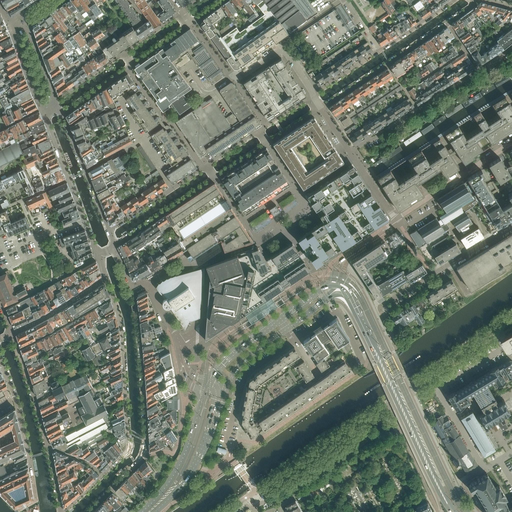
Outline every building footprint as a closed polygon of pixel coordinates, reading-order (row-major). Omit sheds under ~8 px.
[(18,0),(6,7),(8,11),(24,2),(22,0),(18,0)] [(11,16),(34,0),(33,0),(22,0),(24,2),(8,11),(11,16)] [(66,2),(78,19),(75,21),(79,27),(79,28),(83,25),(82,23),(80,21),(84,18),(71,0),(69,0),(67,2),(66,2)] [(71,0),(84,18),(88,15),(90,17),(94,14),(91,10),(88,12),(79,1),(77,0),(71,0)] [(77,0),(79,1),(88,12),(91,10),(90,9),(88,7),(83,0),(77,0)] [(103,14),(105,13),(102,7),(100,9),(97,6),(93,0),(88,0),(91,4),(88,7),(90,9),(91,10),(94,14),(90,17),(93,21),(96,18),(95,17),(97,15),(99,18),(104,15),(103,14)] [(126,0),(115,0),(123,12),(131,6),(126,0)] [(133,0),(134,0),(147,18),(154,13),(149,5),(146,2),(144,0),(133,0)] [(175,13),(175,11),(176,11),(168,0),(158,0),(166,11),(164,12),(163,11),(158,15),(163,22),(168,18),(167,17),(170,16),(175,13)] [(236,27),(222,37),(232,51),(241,64),(241,65),(242,66),(243,65),(244,64),(252,58),(274,43),(275,44),(283,38),(288,34),(288,33),(282,24),(282,25),(281,24),(278,19),(277,19),(278,19),(274,14),(274,15),(273,14),(274,14),(270,9),(263,0),(262,0),(256,4),(257,5),(264,14),(260,17),(251,24),(242,30),(240,32),(239,31),(236,27)] [(229,0),(235,7),(237,6),(240,10),(242,8),(240,6),(235,0),(229,0)] [(240,0),(243,4),(245,6),(244,7),(250,15),(254,12),(249,5),(247,3),(245,0),(240,0)] [(245,0),(247,3),(249,5),(254,12),(250,15),(246,18),(251,24),(260,17),(251,4),(254,2),(253,1),(252,0),(245,0)] [(263,0),(270,9),(274,14),(273,14),(274,15),(274,14),(278,19),(277,19),(278,19),(281,24),(282,25),(282,24),(288,33),(288,34),(289,33),(294,29),(295,28),(299,25),(299,26),(301,24),(306,21),(307,20),(299,10),(292,1),(290,0),(263,0)] [(290,0),(292,1),(299,10),(307,20),(317,13),(318,13),(307,0),(290,0)] [(383,0),(384,0),(381,3),(387,12),(388,13),(389,15),(391,14),(393,12),(398,9),(399,8),(393,0),(383,0)] [(423,5),(420,0),(413,5),(416,10),(421,6),(423,5)] [(227,2),(226,3),(225,3),(233,13),(236,11),(229,1),(228,1),(227,2)] [(64,4),(63,5),(75,21),(78,19),(66,2),(66,3),(65,3),(65,4),(64,4)] [(221,6),(224,11),(229,16),(234,24),(236,22),(231,15),(234,14),(233,13),(225,3),(221,6)] [(485,4),(481,3),(477,6),(484,16),(486,14),(486,13),(485,13),(483,11),(485,4)] [(60,6),(60,7),(59,7),(70,22),(71,24),(75,21),(63,5),(62,5),(62,6),(62,5),(61,6),(60,6)] [(131,6),(123,12),(133,25),(141,20),(131,6)] [(421,6),(416,10),(417,11),(419,9),(420,11),(418,12),(419,14),(423,19),(425,17),(426,16),(427,16),(426,16),(427,15),(428,15),(431,13),(428,8),(424,10),(421,6)] [(474,8),(479,15),(478,16),(484,24),(488,21),(485,18),(484,16),(477,6),(476,7),(474,8)] [(59,7),(56,10),(58,14),(63,21),(67,18),(59,7)] [(203,19),(204,20),(202,22),(201,23),(201,24),(201,25),(207,34),(208,34),(211,38),(210,38),(211,39),(212,38),(213,40),(215,42),(214,42),(215,43),(232,67),(239,68),(240,67),(239,65),(241,64),(232,51),(222,37),(221,36),(220,35),(215,39),(210,32),(216,28),(215,27),(213,24),(225,16),(225,17),(226,16),(225,15),(225,14),(220,7),(203,19)] [(494,10),(491,13),(494,17),(491,19),(490,20),(493,24),(499,19),(500,19),(503,16),(506,9),(495,7),(494,10)] [(336,9),(299,33),(301,35),(304,40),(309,46),(317,59),(353,34),(348,27),(348,26),(336,9)] [(398,9),(393,12),(397,17),(398,20),(400,22),(405,30),(410,27),(401,13),(398,9)] [(507,15),(511,11),(506,9),(503,16),(500,19),(499,19),(493,24),(497,29),(499,28),(501,26),(503,25),(506,22),(508,19),(509,17),(507,15)] [(58,14),(55,10),(55,11),(54,11),(55,12),(54,13),(53,12),(51,13),(51,14),(64,31),(68,28),(58,14)] [(405,15),(407,14),(405,10),(401,13),(410,27),(411,27),(416,23),(413,18),(412,19),(410,16),(409,17),(409,16),(407,17),(405,15)] [(474,22),(476,24),(476,25),(478,28),(482,25),(477,18),(476,17),(471,10),(467,13),(472,20),(473,19),(475,22),(474,22)] [(154,28),(161,23),(154,13),(147,18),(149,21),(148,21),(153,29),(154,28)] [(472,20),(467,13),(464,16),(472,27),(473,26),(470,22),(472,21),(472,20)] [(53,33),(55,36),(54,36),(60,45),(69,38),(64,31),(51,14),(50,14),(48,15),(48,16),(46,17),(44,19),(44,18),(43,19),(42,20),(42,19),(42,20),(41,20),(41,21),(43,25),(44,24),(47,29),(48,28),(51,31),(53,33)] [(460,18),(459,19),(464,25),(464,26),(467,24),(468,27),(469,29),(472,27),(464,16),(460,18)] [(396,19),(396,20),(393,21),(394,23),(396,24),(401,33),(405,30),(400,22),(398,20),(397,17),(396,18),(396,19)] [(454,29),(455,31),(464,25),(459,19),(458,20),(457,21),(459,25),(454,29)] [(132,26),(135,30),(144,24),(141,20),(133,25),(131,26),(132,27),(132,26)] [(43,25),(41,21),(40,21),(38,22),(36,24),(32,27),(34,32),(43,25)] [(144,24),(135,30),(140,38),(149,31),(150,30),(153,29),(148,21),(145,23),(144,24)] [(456,21),(455,22),(451,25),(454,29),(459,25),(457,21),(456,21)] [(232,22),(219,31),(221,34),(234,25),(232,22)] [(391,25),(390,26),(391,27),(397,36),(401,33),(396,24),(394,23),(393,23),(391,24),(391,25)] [(43,25),(34,32),(36,37),(47,29),(44,24),(43,25)] [(116,24),(103,33),(104,35),(100,38),(102,41),(119,28),(116,24)] [(104,35),(103,33),(99,28),(93,32),(92,29),(90,31),(83,36),(80,31),(85,27),(83,25),(79,28),(79,27),(75,29),(78,32),(73,35),(77,42),(76,42),(79,45),(81,47),(85,44),(90,51),(101,65),(109,59),(104,52),(100,47),(101,47),(97,40),(100,38),(104,35)] [(464,26),(464,25),(455,31),(458,34),(464,30),(462,27),(464,26)] [(475,25),(477,28),(475,30),(474,28),(471,30),(472,32),(469,33),(469,32),(460,38),(463,42),(480,31),(478,28),(476,25),(475,25)] [(507,28),(506,27),(503,25),(501,26),(507,32),(505,34),(511,40),(511,32),(510,30),(507,28)] [(132,27),(123,33),(124,35),(131,44),(134,42),(134,41),(135,40),(136,40),(140,38),(135,30),(132,26),(132,27)] [(0,36),(9,32),(7,28),(7,27),(0,31),(0,36)] [(70,29),(69,30),(73,35),(78,32),(75,29),(74,27),(73,27),(70,29)] [(387,30),(393,38),(397,36),(391,27),(387,30)] [(447,27),(442,31),(438,34),(445,44),(448,41),(449,42),(451,41),(450,40),(454,37),(450,31),(447,27)] [(37,41),(38,43),(49,35),(52,38),(54,36),(55,36),(53,33),(51,31),(48,28),(47,29),(36,37),(36,38),(37,39),(37,41)] [(216,28),(210,32),(215,39),(220,35),(220,34),(216,28)] [(382,28),(380,29),(383,34),(389,41),(393,38),(387,30),(386,31),(386,30),(385,31),(382,28)] [(182,59),(175,65),(178,69),(179,69),(180,69),(180,68),(191,60),(186,54),(188,52),(212,85),(224,76),(224,75),(224,76),(219,68),(218,68),(216,64),(215,64),(213,60),(210,56),(207,53),(208,52),(207,52),(205,49),(204,48),(190,29),(186,31),(186,32),(182,35),(182,34),(182,35),(179,38),(178,37),(170,43),(179,55),(180,55),(181,57),(182,59)] [(389,41),(383,34),(380,29),(377,31),(378,33),(385,43),(386,43),(389,41)] [(500,33),(499,32),(497,29),(495,30),(508,45),(511,42),(511,40),(505,34),(502,31),(500,33)] [(379,38),(377,39),(381,46),(382,45),(384,44),(385,43),(378,33),(377,31),(376,30),(373,33),(374,35),(376,34),(376,35),(377,35),(379,38)] [(498,38),(496,39),(504,49),(508,45),(495,30),(493,32),(498,38)] [(482,35),(482,34),(480,31),(463,42),(466,46),(482,35)] [(9,32),(0,36),(0,41),(5,39),(5,40),(11,37),(9,32)] [(441,48),(446,44),(445,44),(438,34),(433,37),(441,48)] [(38,43),(39,47),(52,38),(49,35),(38,43)] [(43,57),(46,63),(58,55),(60,57),(67,51),(68,53),(75,49),(76,51),(81,47),(79,45),(76,42),(77,42),(73,35),(69,38),(60,45),(43,57)] [(114,41),(103,49),(110,59),(131,44),(124,35),(116,40),(115,38),(114,37),(113,37),(112,38),(112,39),(114,41)] [(482,35),(466,46),(468,49),(474,45),(485,38),(484,38),(482,35)] [(52,38),(39,47),(41,51),(43,56),(43,57),(60,45),(54,36),(52,38)] [(0,41),(0,50),(7,46),(10,46),(14,45),(11,37),(5,40),(5,39),(0,41)] [(437,50),(441,48),(433,37),(430,39),(437,50)] [(430,39),(427,41),(435,52),(437,50),(430,39)] [(496,39),(488,44),(490,47),(489,48),(489,47),(485,50),(487,51),(486,52),(486,53),(490,58),(504,49),(496,39)] [(431,55),(432,54),(435,52),(427,41),(424,43),(431,55)] [(367,42),(363,45),(368,53),(373,50),(367,42)] [(141,77),(143,80),(143,81),(146,84),(146,85),(144,86),(147,90),(149,88),(149,89),(149,88),(152,92),(155,96),(154,96),(155,96),(157,100),(158,100),(158,101),(159,103),(160,104),(163,108),(164,108),(167,105),(168,105),(169,105),(169,104),(171,103),(171,102),(184,93),(184,94),(192,88),(190,86),(178,69),(175,65),(182,59),(181,57),(180,55),(179,55),(170,43),(166,46),(162,48),(162,49),(159,51),(158,51),(158,52),(157,52),(156,52),(155,53),(156,53),(155,54),(154,54),(153,55),(151,57),(150,57),(151,57),(150,58),(149,58),(148,58),(148,59),(147,60),(143,63),(143,62),(143,63),(138,66),(135,69),(138,73),(136,74),(138,78),(140,77),(141,77)] [(428,57),(429,58),(431,57),(432,59),(434,58),(432,54),(431,55),(424,43),(421,45),(426,54),(428,57)] [(85,44),(81,47),(85,53),(85,54),(86,54),(90,51),(85,44)] [(7,46),(0,50),(0,54),(15,47),(14,45),(10,46),(7,46)] [(363,45),(355,50),(361,58),(368,53),(363,45)] [(421,45),(417,48),(425,58),(425,59),(428,57),(426,54),(421,45)] [(452,45),(448,48),(454,56),(458,53),(456,51),(453,47),(452,45)] [(468,49),(472,55),(475,52),(475,51),(477,50),(474,45),(468,49)] [(414,50),(420,59),(421,61),(425,58),(417,48),(414,50)] [(454,56),(448,48),(443,52),(446,55),(449,60),(454,56)] [(490,58),(486,53),(486,52),(487,51),(485,50),(484,48),(478,51),(478,52),(481,56),(485,62),(490,58)] [(15,49),(0,57),(0,68),(19,59),(15,49)] [(355,50),(348,54),(354,63),(361,58),(355,50)] [(407,55),(411,60),(410,60),(412,64),(414,63),(416,65),(420,62),(418,60),(420,59),(414,50),(411,52),(407,54),(407,55)] [(475,51),(475,52),(472,55),(479,66),(485,62),(481,56),(478,52),(478,51),(477,50),(475,51)] [(67,57),(65,55),(68,53),(67,51),(60,57),(58,55),(46,63),(49,72),(49,73),(59,66),(59,67),(61,70),(62,71),(64,69),(74,62),(74,61),(70,57),(69,58),(68,56),(67,57)] [(90,60),(96,69),(101,65),(90,51),(86,54),(90,60)] [(84,55),(85,54),(85,53),(81,56),(92,72),(96,69),(90,60),(88,61),(84,55)] [(348,54),(340,60),(345,69),(354,63),(348,54)] [(411,60),(407,55),(406,55),(403,57),(403,58),(401,59),(401,58),(394,62),(395,64),(390,67),(397,77),(400,75),(402,74),(409,70),(408,69),(413,65),(412,64),(410,60),(411,60)] [(81,56),(77,59),(87,75),(92,72),(81,56)] [(268,121),(306,96),(281,58),(243,83),(268,121)] [(19,59),(0,68),(0,75),(20,64),(19,60),(19,59)] [(77,59),(74,61),(74,62),(77,67),(78,66),(81,71),(78,72),(83,78),(87,75),(77,59)] [(340,60),(332,65),(338,73),(345,69),(340,60)] [(468,63),(467,60),(465,61),(471,70),(475,68),(470,61),(468,63)] [(462,63),(468,72),(471,70),(465,61),(462,63)] [(462,63),(459,65),(465,74),(468,72),(462,63)] [(0,82),(22,69),(20,64),(0,75),(0,82)] [(332,65),(325,70),(326,72),(330,78),(338,73),(332,65)] [(457,70),(462,77),(465,74),(459,65),(456,67),(457,70)] [(59,66),(49,73),(51,78),(52,78),(62,71),(61,70),(59,67),(59,66)] [(56,89),(56,90),(66,83),(71,80),(75,76),(75,75),(78,72),(81,71),(78,66),(77,67),(70,72),(67,75),(54,84),(54,85),(56,88),(56,89)] [(314,66),(307,71),(315,83),(316,82),(319,86),(326,81),(322,75),(321,73),(315,76),(312,71),(316,68),(314,66)] [(387,68),(379,74),(384,82),(393,77),(387,68)] [(454,68),(452,69),(454,71),(454,72),(458,79),(462,77),(457,70),(456,70),(454,68)] [(52,78),(54,84),(67,75),(66,73),(66,72),(64,69),(62,71),(52,78)] [(0,89),(24,75),(23,71),(10,78),(0,83),(0,89)] [(454,72),(454,71),(450,74),(455,81),(458,79),(454,72)] [(326,72),(322,75),(326,81),(330,78),(326,72)] [(446,72),(444,74),(445,75),(451,84),(455,81),(450,74),(448,75),(446,72)] [(136,86),(137,86),(136,85),(127,74),(125,75),(130,86),(126,88),(127,89),(130,95),(126,99),(134,110),(131,113),(145,133),(159,123),(161,121),(162,121),(162,120),(161,121),(159,117),(159,116),(159,117),(156,113),(153,109),(150,105),(151,105),(150,105),(148,101),(147,101),(145,98),(145,97),(142,94),(142,93),(139,90),(139,89),(136,86)] [(379,74),(371,79),(377,87),(384,82),(379,74)] [(0,99),(6,110),(12,106),(10,103),(10,102),(9,103),(2,92),(5,91),(4,90),(5,89),(6,91),(13,87),(13,88),(26,80),(26,79),(25,77),(24,76),(24,75),(0,89),(0,99)] [(125,75),(107,87),(113,100),(117,98),(117,97),(119,96),(119,97),(124,94),(123,92),(124,91),(127,89),(126,88),(130,86),(125,75)] [(445,79),(442,80),(447,86),(451,84),(445,75),(443,77),(445,79)] [(508,75),(494,83),(497,87),(510,79),(508,75)] [(428,87),(429,86),(431,84),(427,78),(424,81),(423,82),(426,87),(427,87),(428,88),(428,87)] [(438,80),(437,81),(442,89),(447,86),(442,80),(441,78),(438,80)] [(371,79),(364,84),(369,92),(377,87),(371,79)] [(26,80),(13,88),(13,87),(6,91),(8,94),(7,95),(7,96),(27,84),(28,84),(27,84),(27,82),(26,81),(26,80)] [(71,80),(66,83),(69,88),(74,84),(71,80)] [(437,84),(434,85),(438,92),(442,89),(437,81),(435,82),(437,84)] [(234,84),(233,84),(232,83),(230,82),(220,89),(220,91),(239,121),(248,115),(252,112),(234,84)] [(423,82),(419,84),(419,85),(420,88),(423,91),(425,90),(428,88),(427,87),(426,87),(423,82)] [(57,93),(58,94),(58,95),(59,96),(69,88),(66,83),(56,90),(57,91),(57,93)] [(431,84),(429,86),(430,88),(434,94),(438,92),(434,85),(433,83),(431,84)] [(27,84),(7,96),(9,98),(10,98),(29,88),(27,84)] [(364,84),(356,89),(362,97),(369,92),(364,84)] [(492,84),(481,91),(483,94),(495,87),(492,84)] [(428,88),(425,90),(430,97),(434,94),(430,88),(429,86),(428,87),(428,88)] [(107,87),(107,88),(106,89),(106,88),(105,89),(106,89),(103,91),(102,91),(110,108),(111,110),(116,108),(114,103),(114,102),(113,101),(113,100),(107,87)] [(29,88),(10,98),(12,102),(30,92),(29,88)] [(356,89),(353,91),(358,100),(362,97),(356,89)] [(422,91),(420,92),(421,94),(422,94),(426,100),(430,97),(425,90),(423,91),(422,91)] [(101,92),(99,93),(98,94),(103,102),(102,103),(103,105),(105,108),(105,109),(105,110),(110,108),(102,91),(102,92),(101,92)] [(353,91),(345,96),(351,105),(358,100),(353,91)] [(32,96),(31,92),(30,92),(12,102),(10,103),(12,106),(13,106),(13,107),(17,105),(32,96)] [(479,92),(461,103),(464,107),(481,96),(479,92)] [(189,107),(190,107),(191,105),(191,106),(192,105),(183,94),(184,94),(184,93),(171,102),(171,103),(172,102),(179,113),(180,114),(182,112),(182,113),(182,112),(183,111),(184,111),(185,110),(186,110),(186,109),(187,108),(188,108),(189,107)] [(419,96),(421,98),(415,101),(417,105),(426,100),(422,94),(421,94),(419,96)] [(32,96),(17,105),(19,108),(21,106),(33,100),(33,99),(33,98),(33,97),(32,97),(32,96)] [(91,99),(99,113),(105,109),(105,108),(103,105),(101,107),(99,104),(96,96),(95,96),(92,99),(91,99)] [(345,96),(338,101),(344,109),(351,105),(345,96)] [(458,126),(445,134),(454,149),(456,152),(464,164),(482,152),(475,142),(475,141),(477,140),(485,135),(491,146),(508,135),(511,132),(511,108),(504,96),(492,104),(500,117),(488,125),(480,112),(479,111),(473,115),(473,116),(482,129),(472,135),(471,136),(466,139),(458,126)] [(208,100),(206,102),(206,101),(206,102),(205,102),(202,104),(201,105),(199,106),(198,107),(197,107),(197,108),(196,109),(196,108),(195,109),(196,109),(193,110),(191,112),(191,111),(191,112),(177,121),(200,157),(205,154),(205,153),(208,152),(206,149),(203,145),(238,122),(233,114),(226,118),(225,117),(224,115),(222,113),(223,113),(222,113),(221,112),(222,112),(221,112),(220,110),(219,108),(218,106),(217,105),(215,103),(216,103),(215,103),(214,101),(215,101),(214,101),(213,99),(212,98),(211,98),(212,98),(210,99),(209,99),(210,99),(208,100)] [(408,98),(401,103),(406,112),(414,107),(408,98)] [(86,102),(86,103),(85,103),(88,107),(87,107),(93,117),(99,113),(91,99),(90,100),(90,99),(90,100),(89,100),(89,101),(87,102),(86,102)] [(36,105),(36,104),(35,104),(33,100),(21,106),(19,108),(17,105),(13,107),(15,110),(14,110),(18,119),(23,116),(25,115),(27,114),(34,110),(38,108),(37,108),(37,106),(36,105)] [(159,103),(158,101),(155,103),(162,113),(169,108),(167,105),(164,108),(163,108),(160,104),(159,103)] [(338,101),(329,107),(338,120),(346,115),(344,113),(341,115),(340,112),(344,109),(338,101)] [(88,107),(85,103),(83,105),(88,114),(91,118),(93,117),(87,107),(88,107)] [(401,103),(393,108),(398,117),(406,112),(401,103)] [(460,104),(445,114),(448,118),(463,108),(460,104)] [(81,106),(80,106),(79,107),(78,108),(81,112),(82,111),(85,116),(88,114),(83,105),(82,105),(81,106)] [(13,107),(9,109),(15,121),(18,119),(14,110),(15,110),(13,107)] [(118,115),(118,113),(117,109),(116,109),(116,108),(111,110),(110,108),(105,110),(106,110),(106,112),(103,113),(99,115),(96,117),(95,116),(91,118),(88,114),(85,116),(70,126),(77,144),(80,151),(91,144),(89,141),(88,141),(87,139),(83,128),(84,127),(85,127),(85,129),(89,131),(108,123),(107,120),(109,120),(114,129),(125,123),(120,114),(118,115)] [(393,108),(385,113),(390,122),(398,117),(393,108)] [(4,115),(2,116),(6,125),(10,123),(7,116),(6,114),(5,111),(2,112),(4,115)] [(41,115),(40,113),(40,112),(39,111),(25,118),(19,122),(24,134),(28,132),(27,129),(43,120),(43,119),(41,116),(41,115)] [(67,118),(68,121),(76,116),(73,111),(73,112),(72,112),(72,113),(69,114),(69,115),(67,116),(66,116),(66,117),(67,118)] [(68,121),(69,121),(68,121),(69,122),(69,123),(70,124),(70,125),(70,126),(85,116),(82,111),(81,112),(76,116),(68,121)] [(205,153),(205,154),(210,160),(261,126),(252,112),(248,115),(204,145),(207,148),(206,149),(208,152),(205,153)] [(385,113),(377,118),(383,127),(390,122),(385,113)] [(443,115),(433,122),(435,126),(446,118),(443,115)] [(314,117),(273,144),(297,181),(303,189),(344,162),(340,156),(334,148),(327,137),(322,130),(314,117)] [(347,118),(341,122),(346,128),(351,124),(347,118)] [(377,118),(369,123),(375,132),(383,127),(377,118)] [(43,120),(27,129),(28,132),(44,123),(43,120)] [(165,127),(161,121),(159,123),(163,127),(164,130),(166,129),(169,126),(166,126),(165,127)] [(26,138),(24,134),(19,122),(18,123),(13,125),(18,136),(20,135),(22,140),(26,138)] [(45,124),(44,124),(44,123),(28,132),(24,134),(26,138),(30,136),(46,127),(45,124)] [(369,123),(362,128),(367,137),(375,132),(369,123)] [(431,123),(421,130),(423,134),(434,127),(431,123)] [(8,140),(11,145),(19,141),(22,140),(20,135),(18,136),(13,125),(9,128),(13,137),(10,139),(8,140)] [(177,138),(175,135),(175,134),(172,131),(172,130),(170,127),(170,126),(169,127),(169,126),(166,129),(164,130),(163,127),(151,135),(172,166),(189,155),(188,154),(188,155),(185,151),(186,151),(186,150),(185,151),(183,147),(183,146),(183,147),(180,143),(180,142),(180,143),(177,139),(178,139),(178,138),(177,138)] [(46,129),(46,128),(46,127),(30,136),(31,140),(47,132),(46,129)] [(362,128),(354,133),(355,135),(359,142),(367,137),(362,128)] [(48,133),(48,132),(47,132),(31,140),(30,136),(26,138),(22,140),(19,141),(23,149),(49,136),(48,133)] [(123,132),(121,133),(128,145),(132,142),(128,136),(126,137),(123,132)] [(419,132),(401,144),(403,147),(421,135),(419,132)] [(119,134),(122,139),(120,140),(123,147),(128,145),(121,133),(119,134)] [(355,135),(350,138),(355,145),(359,142),(355,135)] [(115,137),(113,138),(119,150),(123,147),(120,140),(117,142),(115,137)] [(50,138),(35,145),(37,149),(51,142),(50,138)] [(111,139),(113,144),(111,145),(114,152),(119,150),(113,138),(111,139)] [(389,170),(377,178),(398,211),(417,199),(424,195),(422,192),(418,186),(441,170),(445,176),(457,168),(458,168),(450,156),(448,153),(439,138),(433,142),(437,148),(424,156),(420,150),(415,154),(414,154),(408,158),(409,159),(416,172),(398,183),(390,171),(389,170)] [(0,173),(10,162),(25,154),(25,153),(24,150),(23,149),(19,141),(11,145),(6,147),(5,148),(2,149),(0,150),(0,173)] [(51,143),(51,142),(37,149),(31,151),(31,152),(32,154),(33,155),(38,153),(40,152),(39,149),(51,143)] [(106,142),(104,143),(110,154),(114,152),(111,145),(108,146),(106,142)] [(52,144),(52,143),(51,143),(39,149),(40,152),(53,146),(53,145),(52,146),(52,144)] [(105,148),(102,150),(106,157),(110,154),(104,143),(102,144),(105,148)] [(91,144),(80,151),(81,151),(81,152),(81,153),(81,154),(82,154),(81,154),(82,156),(90,151),(90,152),(95,149),(92,144),(91,144)] [(40,152),(38,153),(39,154),(40,154),(41,156),(54,149),(53,146),(40,152)] [(399,146),(386,155),(388,158),(401,149),(399,146)] [(90,151),(82,156),(85,163),(95,158),(97,162),(106,157),(102,150),(101,148),(97,150),(96,148),(95,149),(90,152),(90,151)] [(266,148),(221,178),(243,212),(246,215),(291,185),(266,148)] [(40,154),(39,154),(39,156),(40,156),(42,160),(55,153),(54,149),(41,156),(40,154)] [(473,195),(476,200),(476,201),(477,201),(492,224),(495,229),(494,230),(498,228),(501,225),(501,226),(506,222),(511,218),(511,149),(510,151),(511,154),(511,194),(508,197),(509,198),(511,202),(502,209),(501,208),(499,205),(499,204),(498,204),(496,200),(497,200),(496,200),(494,196),(491,192),(492,192),(491,192),(489,188),(486,184),(487,184),(486,184),(484,180),(481,176),(484,175),(481,170),(478,172),(467,179),(468,180),(476,193),(473,195)] [(33,155),(24,160),(28,168),(38,163),(37,163),(41,161),(39,157),(39,156),(39,154),(38,153),(33,155)] [(41,161),(37,163),(40,167),(46,165),(47,163),(52,160),(53,162),(58,160),(55,154),(55,153),(42,160),(41,161)] [(114,158),(112,159),(121,174),(121,175),(125,172),(125,171),(126,170),(129,168),(121,155),(120,154),(118,155),(114,158)] [(197,168),(189,155),(172,166),(164,171),(173,184),(197,168)] [(384,157),(373,164),(376,168),(387,160),(384,157)] [(86,164),(87,167),(89,166),(90,165),(90,166),(97,162),(95,158),(85,163),(86,164)] [(499,181),(499,182),(499,183),(500,182),(510,175),(510,176),(511,175),(510,175),(511,175),(510,174),(508,171),(508,170),(506,168),(505,167),(506,167),(505,166),(503,163),(503,162),(502,162),(500,158),(488,165),(489,165),(491,169),(491,170),(492,170),(494,173),(493,174),(494,174),(496,177),(496,178),(497,178),(499,181)] [(121,176),(121,175),(121,174),(112,159),(108,161),(111,167),(107,169),(106,166),(103,168),(103,169),(101,170),(90,176),(92,180),(94,184),(93,184),(94,184),(94,185),(95,189),(96,189),(111,181),(121,176)] [(46,165),(40,167),(42,172),(59,164),(58,160),(53,162),(52,160),(47,163),(46,165)] [(101,170),(103,169),(103,168),(106,166),(107,169),(111,167),(108,161),(104,163),(90,170),(90,171),(89,171),(88,171),(90,176),(101,170)] [(28,168),(26,169),(29,175),(37,171),(39,176),(42,176),(44,175),(38,163),(28,168)] [(59,164),(42,172),(43,175),(46,180),(50,178),(54,176),(54,177),(63,173),(59,164)] [(298,239),(316,266),(384,220),(383,220),(385,214),(355,169),(354,169),(349,168),(306,196),(307,196),(319,215),(324,222),(298,239)] [(18,172),(21,179),(23,183),(26,181),(27,183),(29,182),(23,169),(18,172)] [(128,181),(131,179),(126,170),(125,171),(125,172),(121,175),(121,176),(111,181),(112,185),(112,186),(97,194),(98,194),(99,197),(99,198),(112,191),(113,191),(113,190),(115,189),(118,188),(119,188),(122,186),(124,188),(130,184),(128,181)] [(12,174),(16,182),(16,183),(20,182),(19,180),(21,179),(18,172),(12,174)] [(46,180),(44,181),(47,187),(53,184),(57,182),(59,181),(60,180),(65,178),(63,173),(54,177),(54,176),(50,178),(46,180)] [(11,184),(10,184),(11,186),(15,184),(14,183),(16,182),(12,174),(7,177),(11,184)] [(2,179),(5,187),(6,188),(9,187),(8,185),(10,184),(11,184),(7,177),(2,179)] [(40,178),(36,179),(41,190),(45,188),(40,178)] [(36,179),(32,181),(37,192),(41,190),(36,179)] [(163,179),(156,183),(161,192),(169,187),(163,179)] [(423,226),(422,226),(423,226),(419,228),(418,229),(413,232),(411,234),(410,233),(410,234),(410,235),(413,238),(413,239),(415,243),(416,243),(417,245),(415,246),(415,245),(411,247),(413,251),(417,249),(416,248),(418,247),(418,248),(419,248),(419,247),(427,243),(428,242),(431,240),(432,240),(435,237),(436,237),(440,235),(440,234),(444,232),(445,232),(444,231),(450,228),(446,223),(451,220),(457,229),(458,229),(461,235),(474,226),(473,224),(475,223),(474,222),(472,223),(471,221),(469,217),(471,216),(469,213),(467,214),(465,211),(469,209),(469,208),(474,206),(474,205),(473,202),(476,200),(473,195),(476,193),(468,180),(464,183),(463,183),(459,185),(459,186),(455,188),(454,188),(455,188),(451,191),(451,190),(450,191),(447,193),(446,194),(443,196),(442,196),(438,199),(438,198),(438,199),(438,200),(440,203),(441,204),(443,207),(443,208),(446,212),(445,212),(446,212),(444,213),(444,212),(442,213),(441,214),(441,213),(440,213),(440,214),(439,214),(439,215),(438,217),(436,218),(435,218),(432,221),(431,220),(431,221),(427,223),(427,224),(423,226)] [(112,186),(112,185),(111,181),(96,189),(97,194),(112,186)] [(27,183),(28,185),(25,187),(29,195),(34,193),(29,182),(27,183)] [(71,191),(67,182),(49,191),(53,199),(57,197),(58,197),(71,191)] [(156,183),(148,188),(154,197),(161,192),(156,183)] [(188,249),(191,253),(187,256),(188,258),(190,260),(206,250),(218,242),(221,240),(222,241),(221,242),(224,251),(246,244),(247,243),(253,241),(250,237),(241,223),(239,220),(236,216),(230,207),(228,203),(226,200),(225,198),(214,183),(193,197),(165,215),(172,225),(177,232),(173,234),(174,235),(177,240),(178,242),(183,251),(185,250),(188,249)] [(148,188),(141,193),(142,195),(146,202),(154,197),(148,188)] [(58,197),(60,202),(55,205),(59,212),(76,204),(73,197),(71,191),(58,197)] [(115,195),(112,191),(99,198),(101,203),(103,208),(104,208),(104,210),(106,215),(108,214),(109,214),(110,214),(109,213),(114,211),(115,210),(116,210),(120,208),(115,201),(114,199),(116,198),(115,195)] [(45,192),(42,193),(47,202),(49,208),(52,207),(45,192)] [(42,193),(38,195),(42,204),(47,202),(42,193)] [(38,195),(34,197),(38,206),(42,204),(38,195)] [(142,195),(137,199),(142,205),(146,202),(142,195)] [(34,197),(30,199),(34,208),(38,206),(34,197)] [(136,197),(128,202),(134,210),(142,205),(137,199),(136,197)] [(0,199),(0,204),(1,204),(3,208),(10,205),(7,198),(4,200),(3,198),(0,199)] [(30,199),(26,201),(30,210),(34,208),(30,199)] [(293,200),(282,207),(285,213),(297,205),(293,200)] [(128,202),(121,206),(127,215),(134,210),(128,202)] [(80,218),(78,212),(76,205),(69,208),(62,211),(64,216),(68,215),(69,217),(64,219),(63,217),(61,218),(64,225),(80,218)] [(276,205),(269,209),(271,213),(272,214),(273,216),(280,212),(279,209),(276,205)] [(121,209),(117,212),(121,219),(122,219),(121,219),(124,217),(126,216),(121,209)] [(0,212),(0,223),(1,223),(3,222),(7,233),(8,236),(30,226),(25,216),(18,219),(17,220),(13,221),(12,222),(11,222),(10,221),(11,220),(9,215),(8,216),(8,215),(7,212),(6,211),(6,210),(3,211),(1,212),(0,212)] [(114,211),(109,213),(110,214),(109,214),(108,214),(106,215),(108,220),(113,217),(116,215),(115,213),(114,211)] [(116,215),(113,217),(117,222),(118,222),(120,220),(121,219),(117,212),(115,213),(116,215)] [(166,228),(169,226),(173,233),(175,232),(172,227),(165,216),(161,219),(166,228)] [(110,225),(111,225),(112,226),(112,225),(117,222),(113,217),(108,220),(109,222),(110,224),(109,224),(110,225)] [(267,217),(251,228),(255,233),(255,232),(263,227),(271,222),(267,217)] [(156,222),(155,222),(162,233),(162,232),(162,233),(165,238),(168,237),(165,232),(164,230),(166,228),(161,219),(156,222)] [(147,243),(161,233),(156,224),(153,226),(152,225),(143,232),(139,234),(126,242),(127,244),(132,253),(135,251),(146,244),(148,243),(147,243)] [(462,237),(460,238),(465,247),(479,239),(484,236),(478,227),(477,227),(462,236),(462,237)] [(85,230),(80,231),(78,232),(59,239),(62,247),(70,244),(72,250),(70,250),(71,251),(72,253),(71,253),(72,253),(72,255),(72,256),(73,256),(73,257),(73,258),(75,257),(75,259),(75,260),(74,260),(74,261),(75,261),(75,262),(76,262),(79,261),(78,261),(80,260),(80,261),(81,260),(80,260),(82,259),(85,258),(84,258),(89,256),(91,255),(93,254),(93,253),(92,251),(91,249),(90,247),(91,247),(90,246),(90,245),(90,244),(89,244),(89,242),(88,240),(88,239),(87,237),(86,235),(87,235),(86,234),(86,235),(86,233),(86,232),(85,232),(85,230)] [(402,236),(400,232),(399,233),(399,232),(397,233),(397,232),(393,234),(399,243),(402,241),(405,239),(402,236)] [(389,236),(390,237),(389,238),(390,239),(389,240),(391,243),(393,247),(396,245),(396,244),(399,243),(393,234),(389,236)] [(511,259),(511,234),(488,249),(488,248),(457,268),(470,290),(505,268),(503,265),(511,259)] [(175,243),(173,245),(179,254),(183,251),(178,242),(177,240),(174,235),(172,236),(175,241),(174,241),(175,243)] [(448,245),(450,244),(447,237),(432,246),(432,249),(432,250),(434,249),(435,250),(438,249),(439,253),(449,246),(448,245)] [(170,244),(171,246),(168,248),(174,257),(179,254),(173,245),(169,238),(167,239),(170,244)] [(358,257),(352,261),(352,263),(355,266),(354,269),(366,289),(373,301),(375,300),(376,299),(378,301),(383,297),(382,295),(376,286),(374,283),(373,280),(367,272),(393,255),(391,251),(384,241),(384,240),(379,243),(358,257)] [(126,242),(121,245),(127,255),(128,256),(132,253),(127,244),(126,242)] [(159,244),(162,249),(163,251),(168,259),(169,260),(174,257),(168,248),(165,249),(164,247),(164,248),(161,242),(159,244)] [(306,263),(292,243),(266,260),(257,247),(227,258),(228,260),(223,262),(220,263),(220,264),(215,266),(208,269),(214,288),(212,297),(214,297),(212,308),(210,321),(207,319),(207,323),(206,326),(206,331),(205,335),(205,340),(241,316),(271,296),(287,285),(290,283),(288,278),(306,263)] [(439,253),(434,256),(439,264),(460,251),(456,243),(450,247),(449,246),(439,253)] [(118,247),(117,248),(118,248),(118,249),(119,250),(122,256),(123,257),(127,255),(121,245),(121,246),(121,245),(120,246),(119,247),(118,247)] [(160,255),(156,258),(160,265),(165,263),(164,262),(168,259),(163,251),(162,249),(161,248),(158,250),(162,256),(161,256),(160,255)] [(130,260),(128,256),(127,255),(123,257),(127,267),(129,272),(138,267),(136,264),(140,261),(138,259),(134,261),(133,258),(130,260)] [(151,255),(148,257),(150,261),(147,263),(152,270),(160,265),(156,258),(153,259),(151,255)] [(96,261),(81,269),(83,273),(85,272),(87,275),(85,276),(86,277),(89,275),(87,272),(98,265),(96,261)] [(288,278),(290,283),(310,270),(306,263),(288,278)] [(140,270),(139,271),(140,272),(138,273),(140,277),(141,277),(144,275),(145,275),(145,274),(150,271),(151,271),(146,264),(139,268),(140,270)] [(422,264),(416,267),(421,275),(426,271),(422,264)] [(99,268),(98,265),(87,272),(89,275),(94,271),(94,272),(99,269),(99,268)] [(396,265),(394,266),(396,269),(398,272),(404,282),(408,279),(405,274),(403,270),(402,270),(401,270),(400,271),(398,268),(396,265)] [(394,266),(392,268),(394,271),(396,274),(394,275),(400,284),(404,282),(398,272),(396,269),(394,266)] [(416,267),(411,270),(415,278),(421,275),(416,267)] [(139,268),(130,273),(132,280),(134,281),(134,280),(140,277),(138,273),(140,272),(139,271),(140,270),(139,268)] [(157,286),(156,286),(161,294),(165,299),(163,301),(162,303),(162,305),(163,306),(165,308),(166,308),(168,308),(170,308),(174,314),(173,315),(181,324),(185,330),(189,321),(200,317),(200,304),(202,304),(202,286),(204,284),(205,268),(202,269),(202,268),(186,272),(176,275),(175,274),(172,276),(171,275),(167,277),(163,280),(162,279),(160,282),(159,282),(157,286)] [(85,276),(83,273),(81,269),(79,270),(75,272),(73,273),(78,281),(82,278),(85,276)] [(97,276),(96,274),(100,272),(99,269),(94,272),(94,271),(89,275),(86,277),(88,280),(91,278),(92,279),(92,278),(97,276)] [(0,292),(2,298),(4,305),(5,304),(7,303),(17,299),(18,299),(17,299),(20,298),(28,294),(25,288),(24,286),(14,291),(7,274),(10,273),(9,271),(8,270),(5,271),(6,273),(3,274),(0,276),(0,275),(0,292)] [(411,270),(405,274),(408,279),(410,281),(415,278),(411,270)] [(388,271),(386,272),(388,275),(389,278),(395,287),(400,284),(394,275),(391,277),(389,273),(388,271)] [(96,274),(97,276),(92,278),(94,281),(95,280),(97,279),(98,278),(102,276),(101,276),(100,272),(96,274)] [(386,272),(384,273),(385,276),(387,279),(385,280),(391,290),(395,287),(389,278),(388,275),(386,272)] [(73,283),(72,283),(74,282),(75,284),(78,282),(79,283),(83,289),(87,286),(82,278),(78,281),(73,273),(68,276),(72,283),(73,283)] [(68,276),(67,276),(67,277),(67,276),(64,278),(63,279),(68,286),(69,287),(69,286),(72,283),(68,276)] [(85,276),(82,278),(87,286),(91,284),(88,280),(86,277),(85,276)] [(379,276),(377,277),(379,280),(381,283),(386,292),(391,290),(385,280),(383,282),(381,279),(379,276)] [(376,286),(382,295),(386,292),(381,283),(379,280),(377,277),(375,278),(377,281),(379,284),(376,286)] [(61,280),(59,281),(62,286),(60,288),(66,300),(70,297),(65,288),(61,280)] [(451,280),(426,295),(428,297),(432,303),(432,304),(457,288),(451,280)] [(55,283),(54,284),(57,289),(60,288),(62,286),(59,281),(55,283)] [(93,293),(92,292),(73,304),(80,314),(99,303),(110,296),(104,283),(95,289),(96,291),(93,293)] [(79,283),(74,286),(78,292),(82,290),(83,289),(79,283)] [(69,287),(74,295),(78,292),(74,286),(73,284),(69,287)] [(74,295),(69,287),(68,286),(65,288),(70,297),(74,295)] [(49,287),(43,290),(47,297),(49,300),(55,297),(54,294),(49,287)] [(57,289),(55,291),(56,293),(58,296),(61,303),(66,300),(60,288),(57,289)] [(43,290),(39,292),(42,300),(44,299),(47,297),(43,290)] [(137,298),(137,301),(148,297),(147,293),(145,293),(143,294),(142,295),(137,298)] [(53,299),(53,300),(56,306),(61,303),(58,296),(54,298),(53,299)] [(31,297),(30,297),(33,304),(23,308),(9,315),(12,322),(28,316),(33,314),(31,310),(36,308),(31,297)] [(20,302),(23,308),(33,304),(30,297),(20,302)] [(53,308),(50,302),(49,300),(47,297),(44,299),(50,310),(53,308)] [(148,297),(137,301),(137,302),(138,303),(138,305),(150,300),(148,297)] [(413,303),(409,306),(409,307),(402,311),(402,310),(397,313),(398,314),(392,317),(396,322),(399,327),(401,325),(404,323),(404,324),(415,317),(419,323),(424,320),(420,314),(421,314),(420,314),(425,310),(426,311),(428,310),(428,309),(429,308),(427,306),(432,303),(428,297),(423,300),(422,298),(414,304),(413,303)] [(42,300),(39,301),(41,305),(45,313),(50,310),(44,299),(42,300)] [(110,299),(99,306),(102,310),(100,312),(101,313),(102,314),(102,315),(104,313),(113,307),(112,304),(110,299)] [(150,300),(138,305),(138,306),(139,311),(152,306),(150,302),(150,300)] [(20,302),(6,309),(9,315),(23,308),(20,302)] [(80,314),(73,304),(68,307),(74,318),(80,315),(80,314)] [(38,307),(36,308),(40,316),(45,313),(41,305),(38,307)] [(152,306),(139,311),(139,312),(140,317),(154,311),(152,306)] [(68,307),(64,310),(70,320),(74,318),(68,307)] [(102,315),(103,317),(114,311),(113,307),(104,313),(102,315)] [(36,308),(31,310),(33,314),(35,318),(40,316),(36,308)] [(95,309),(92,311),(97,321),(99,321),(101,319),(100,316),(98,314),(97,312),(95,309)] [(64,310),(60,312),(67,322),(70,320),(64,310)] [(88,313),(84,315),(88,321),(91,319),(94,324),(95,323),(97,322),(92,311),(88,313)] [(101,319),(99,321),(99,322),(100,322),(101,325),(116,317),(115,311),(114,311),(103,317),(101,319)] [(154,311),(140,317),(140,322),(147,319),(156,316),(154,311)] [(60,312),(58,314),(64,324),(67,322),(60,312)] [(58,314),(54,315),(61,326),(64,324),(58,314)] [(51,317),(55,324),(57,328),(61,326),(54,315),(51,317)] [(84,315),(83,316),(88,324),(86,325),(90,332),(97,327),(95,323),(94,324),(91,319),(88,321),(84,315)] [(28,316),(12,322),(14,328),(23,324),(31,320),(28,316)] [(83,324),(89,334),(86,336),(88,341),(90,345),(96,342),(90,332),(86,325),(88,324),(83,316),(80,318),(83,324)] [(110,330),(118,325),(116,317),(101,325),(97,327),(101,333),(110,328),(111,330),(110,330)] [(317,360),(317,361),(329,353),(324,345),(326,344),(333,339),(339,346),(345,342),(347,340),(349,339),(342,329),(337,317),(328,324),(326,322),(318,328),(310,334),(311,336),(303,341),(305,344),(306,344),(317,360)] [(80,318),(75,321),(79,327),(80,326),(82,328),(81,329),(83,331),(78,333),(81,338),(82,339),(86,336),(89,334),(83,324),(80,318)] [(48,319),(35,326),(38,331),(41,337),(49,332),(54,329),(52,326),(48,319)] [(75,321),(72,322),(78,333),(83,331),(81,329),(82,328),(80,326),(79,327),(75,321)] [(72,322),(69,324),(78,340),(81,338),(78,333),(72,322)] [(69,324),(66,326),(76,342),(79,340),(78,340),(69,324)] [(106,333),(99,337),(101,340),(107,336),(119,330),(118,325),(110,330),(110,331),(106,334),(106,333)] [(62,328),(61,329),(63,333),(68,341),(68,340),(71,345),(76,342),(66,326),(62,328)] [(155,328),(153,328),(155,334),(157,333),(158,338),(165,335),(163,331),(160,326),(155,328)] [(149,329),(141,332),(142,342),(152,340),(153,339),(158,338),(157,333),(155,334),(153,328),(152,329),(149,329)] [(41,337),(38,331),(35,333),(34,332),(33,332),(33,331),(32,332),(30,329),(26,331),(16,335),(18,341),(33,334),(35,339),(41,337)] [(65,342),(68,341),(63,333),(61,329),(57,331),(56,331),(66,349),(67,348),(66,347),(67,346),(66,344),(65,342)] [(119,330),(107,336),(108,340),(112,338),(113,339),(116,338),(115,336),(119,334),(119,330)] [(56,331),(52,334),(57,343),(62,351),(66,349),(56,331)] [(511,332),(502,338),(505,342),(510,350),(511,348),(511,332)] [(33,334),(18,341),(20,347),(35,339),(33,334)] [(52,334),(48,336),(53,346),(57,343),(52,334)] [(119,334),(115,336),(116,338),(113,339),(112,338),(108,340),(109,342),(110,341),(110,342),(111,342),(120,337),(119,334)] [(45,338),(44,338),(49,348),(50,347),(53,346),(48,336),(45,338)] [(101,340),(99,341),(104,351),(107,349),(109,355),(120,350),(120,343),(113,346),(111,342),(110,342),(110,341),(109,342),(108,340),(107,336),(101,340)] [(120,337),(111,342),(113,346),(120,343),(120,337)] [(44,338),(39,340),(42,346),(44,350),(45,350),(49,348),(44,338)] [(152,340),(142,342),(143,349),(152,348),(155,346),(158,346),(160,345),(158,338),(153,339),(152,340)] [(34,343),(21,349),(23,355),(42,346),(39,340),(34,343)] [(87,347),(82,350),(85,356),(83,356),(86,361),(87,360),(95,356),(90,346),(90,345),(88,341),(85,343),(86,344),(85,345),(86,346),(87,346),(87,347)] [(98,342),(91,346),(97,356),(99,354),(103,352),(98,342)] [(53,346),(50,347),(54,355),(62,351),(57,343),(53,346)] [(42,346),(23,355),(25,360),(35,355),(42,351),(44,355),(45,355),(46,355),(47,354),(45,350),(44,350),(42,346)] [(371,357),(371,362),(374,367),(374,368),(374,369),(376,372),(397,357),(398,357),(397,355),(396,354),(395,351),(393,347),(387,346),(371,357)] [(265,380),(269,377),(272,375),(276,372),(280,370),(284,367),(288,364),(292,361),(296,358),(300,356),(294,347),(290,350),(287,352),(283,355),(278,359),(274,361),(270,364),(266,366),(263,369),(259,372),(254,375),(255,376),(249,380),(258,386),(261,384),(260,383),(265,380)] [(150,349),(143,350),(143,357),(155,352),(157,351),(156,348),(153,348),(150,349)] [(162,349),(157,350),(159,354),(160,357),(161,357),(166,354),(164,348),(162,349)] [(67,349),(54,355),(56,360),(70,353),(67,349)] [(107,349),(104,351),(106,356),(109,355),(110,358),(106,360),(107,362),(111,360),(121,355),(120,350),(109,355),(107,349)] [(155,352),(143,357),(144,361),(159,354),(157,350),(157,351),(155,352)] [(160,358),(159,358),(163,366),(165,370),(172,366),(171,360),(171,358),(170,353),(169,353),(161,357),(160,358)] [(159,354),(144,361),(144,365),(155,360),(158,358),(160,357),(159,354)] [(35,355),(25,360),(27,365),(37,360),(35,355)] [(301,356),(289,364),(291,367),(302,359),(301,356)] [(37,360),(27,365),(29,370),(43,363),(42,362),(44,361),(42,357),(37,360)] [(110,363),(109,363),(109,364),(110,364),(113,369),(121,365),(121,363),(121,357),(112,361),(114,364),(111,365),(110,363)] [(316,364),(318,367),(327,362),(324,358),(318,362),(316,364)] [(155,360),(144,365),(145,371),(157,365),(155,360)] [(474,379),(473,380),(473,382),(472,382),(471,383),(456,392),(455,391),(447,396),(456,411),(464,406),(464,405),(470,401),(468,397),(473,394),(484,413),(476,418),(472,412),(461,419),(484,457),(495,450),(499,447),(487,428),(487,427),(496,421),(501,429),(501,428),(507,425),(507,424),(504,420),(503,421),(501,418),(510,412),(506,406),(504,402),(504,401),(504,400),(503,399),(502,400),(501,401),(502,402),(498,404),(487,385),(492,382),(494,387),(498,385),(505,381),(509,379),(511,376),(511,360),(509,360),(497,367),(497,366),(489,371),(490,372),(476,380),(474,379)] [(306,365),(304,361),(295,367),(298,371),(301,374),(309,369),(306,365)] [(262,419),(259,422),(263,429),(264,430),(268,428),(273,424),(277,421),(281,419),(284,416),(288,414),(292,411),(296,408),(299,406),(303,403),(326,387),(328,386),(351,370),(345,362),(341,365),(337,367),(332,371),(322,378),(320,379),(317,381),(314,383),(310,386),(306,389),(301,392),(297,395),(294,397),(290,400),(286,403),(282,405),(279,408),(275,410),(271,413),(267,416),(262,419)] [(330,366),(327,362),(318,367),(321,371),(330,366)] [(43,363),(29,370),(30,375),(45,369),(50,366),(49,364),(45,366),(43,363)] [(100,368),(99,369),(103,377),(108,375),(109,375),(112,373),(121,368),(121,365),(113,369),(110,364),(109,364),(109,363),(107,364),(109,368),(106,370),(102,372),(100,368)] [(75,368),(73,364),(64,369),(66,372),(75,368)] [(157,365),(145,371),(145,376),(156,370),(155,368),(158,366),(158,364),(157,365)] [(333,365),(322,373),(324,375),(335,367),(333,365)] [(156,370),(145,376),(145,380),(153,376),(154,376),(154,375),(161,372),(163,370),(165,370),(163,366),(156,370)] [(157,391),(154,393),(156,396),(156,398),(159,396),(162,394),(163,397),(167,394),(168,396),(177,391),(172,366),(165,370),(163,370),(164,372),(167,389),(165,387),(164,387),(161,389),(157,391)] [(381,382),(381,384),(382,384),(403,369),(403,368),(403,367),(402,367),(381,382)] [(112,373),(109,375),(110,379),(122,373),(121,368),(112,373)] [(45,369),(30,375),(33,384),(47,377),(49,376),(45,369)] [(312,372),(309,369),(301,374),(303,378),(312,372)] [(154,375),(153,376),(156,380),(156,379),(156,380),(163,377),(161,372),(154,375)] [(312,372),(303,378),(306,382),(314,376),(312,372)] [(39,401),(38,402),(40,407),(64,395),(66,400),(76,395),(92,388),(93,387),(86,373),(70,382),(65,385),(62,386),(61,385),(54,389),(54,388),(52,389),(54,394),(39,401)] [(108,375),(103,377),(104,381),(105,381),(106,381),(107,382),(110,381),(111,384),(113,383),(122,379),(122,373),(110,379),(109,375),(108,375)] [(153,376),(145,380),(146,385),(156,380),(153,376)] [(54,388),(51,383),(51,382),(49,384),(49,385),(47,381),(46,380),(48,379),(47,377),(33,384),(34,387),(36,393),(49,387),(50,389),(51,390),(52,389),(54,388)] [(315,377),(304,385),(305,388),(317,380),(315,377)] [(65,385),(61,378),(57,380),(51,383),(54,388),(54,389),(61,385),(62,386),(65,385)] [(113,383),(109,385),(111,390),(122,385),(122,379),(113,383)] [(156,380),(146,385),(146,390),(158,384),(156,380),(156,379),(156,380)] [(258,386),(249,380),(248,387),(246,387),(246,391),(245,396),(244,401),(243,406),(242,411),(241,415),(243,416),(242,422),(252,420),(253,417),(252,417),(251,417),(252,413),(253,408),(254,403),(255,397),(256,393),(256,389),(257,389),(258,389),(258,386)] [(388,394),(386,395),(388,397),(409,382),(408,380),(406,381),(405,380),(387,393),(388,394)] [(146,390),(146,397),(150,395),(154,393),(157,391),(161,389),(158,384),(146,390)] [(111,390),(109,392),(110,396),(113,394),(123,389),(122,385),(111,390)] [(0,391),(0,398),(5,396),(3,392),(8,389),(7,387),(0,391)] [(49,387),(36,393),(37,397),(44,393),(50,389),(49,387)] [(81,415),(86,425),(109,413),(107,411),(103,403),(100,397),(96,399),(91,389),(78,396),(79,396),(84,406),(78,409),(81,415)] [(110,396),(106,398),(108,400),(115,396),(115,398),(111,400),(112,403),(117,400),(117,401),(123,398),(123,389),(113,394),(110,396)] [(150,395),(146,397),(147,402),(156,396),(154,393),(150,395)] [(64,395),(40,407),(41,412),(66,400),(64,395)] [(70,406),(79,401),(76,395),(66,400),(41,412),(43,419),(60,411),(70,406)] [(172,399),(167,399),(167,407),(176,407),(177,407),(177,395),(172,395),(172,399)] [(156,396),(147,402),(147,408),(147,407),(155,403),(158,401),(156,398),(156,396)] [(148,409),(147,409),(148,414),(156,410),(157,409),(162,406),(161,405),(158,406),(157,404),(156,404),(148,409)] [(114,411),(115,413),(113,414),(114,416),(124,410),(123,406),(114,411)] [(15,408),(14,409),(13,410),(0,418),(0,476),(1,478),(4,477),(3,475),(7,473),(5,468),(3,464),(0,465),(0,461),(14,456),(26,450),(25,449),(23,441),(16,410),(15,409),(15,408)] [(156,410),(148,414),(148,420),(157,415),(158,414),(159,413),(157,410),(157,409),(156,410)] [(169,413),(164,416),(165,418),(166,419),(167,421),(166,421),(167,424),(168,423),(171,428),(173,427),(176,425),(177,424),(177,409),(176,409),(169,413)] [(124,410),(114,416),(115,419),(124,415),(124,410)] [(60,411),(43,419),(44,422),(45,424),(47,430),(67,420),(71,418),(68,413),(62,415),(60,411)] [(109,413),(102,416),(108,428),(111,427),(124,420),(124,415),(115,419),(111,420),(109,414),(109,413)] [(157,415),(148,420),(148,422),(148,430),(161,422),(159,419),(162,418),(164,417),(163,416),(162,415),(161,415),(162,415),(158,417),(157,415)] [(458,457),(463,466),(467,474),(479,467),(474,459),(474,460),(468,451),(469,451),(466,447),(462,439),(461,439),(459,436),(460,436),(459,435),(452,424),(451,424),(450,421),(447,417),(446,416),(443,418),(441,415),(437,418),(437,419),(432,422),(445,444),(447,448),(452,456),(454,460),(458,457)] [(67,434),(51,442),(53,448),(55,447),(66,452),(86,440),(102,432),(103,432),(106,430),(108,428),(102,416),(86,425),(76,430),(75,429),(67,434)] [(161,422),(148,430),(149,435),(149,436),(154,433),(158,431),(161,436),(167,431),(171,428),(168,423),(167,424),(166,421),(167,421),(166,419),(161,422)] [(67,420),(47,430),(48,436),(64,428),(69,425),(67,420)] [(108,428),(106,430),(109,436),(112,435),(115,433),(114,432),(125,426),(124,422),(124,420),(111,427),(108,428)] [(252,420),(242,422),(245,428),(244,429),(247,433),(251,438),(259,432),(256,428),(253,423),(254,422),(252,420)] [(257,422),(254,424),(260,431),(262,430),(257,422)] [(115,433),(112,435),(112,436),(114,434),(116,437),(125,431),(125,429),(125,426),(114,432),(115,433)] [(64,428),(48,436),(51,442),(67,434),(64,428)] [(169,431),(166,433),(172,442),(173,442),(176,440),(177,439),(176,438),(176,437),(171,430),(169,431)] [(116,437),(113,438),(114,439),(116,438),(116,439),(117,438),(117,439),(118,439),(119,441),(125,437),(125,431),(116,437)] [(82,451),(78,455),(82,457),(83,457),(89,460),(100,452),(100,451),(102,449),(104,451),(106,453),(113,461),(116,458),(118,455),(119,454),(111,443),(110,443),(109,442),(106,438),(103,432),(102,432),(86,440),(88,443),(89,445),(82,451)] [(166,433),(160,437),(164,444),(165,446),(170,442),(170,444),(171,444),(172,442),(166,433)] [(118,440),(116,441),(119,444),(120,446),(123,445),(122,444),(125,442),(125,437),(119,441),(118,439),(117,439),(118,440)] [(149,444),(149,449),(155,447),(155,446),(158,445),(159,447),(161,446),(164,444),(160,437),(157,439),(155,441),(149,444)] [(86,440),(66,452),(72,454),(88,443),(86,440)] [(112,442),(111,443),(119,454),(123,451),(123,450),(120,446),(119,444),(116,441),(113,443),(112,442)] [(88,443),(72,454),(78,455),(82,451),(89,445),(88,443)] [(149,449),(149,452),(157,450),(160,449),(161,449),(165,446),(164,444),(161,446),(159,447),(158,445),(155,446),(155,447),(149,449)] [(102,449),(100,451),(100,452),(89,460),(93,463),(103,456),(101,453),(104,451),(102,449)] [(26,450),(14,456),(15,462),(27,457),(27,456),(26,454),(26,450)] [(56,451),(53,452),(55,462),(56,466),(62,464),(66,464),(67,468),(69,468),(76,464),(80,462),(74,458),(67,455),(62,454),(56,451)] [(106,453),(103,456),(106,459),(109,464),(110,464),(113,461),(106,453)] [(103,456),(93,463),(97,466),(100,463),(103,462),(106,459),(103,456)] [(19,463),(17,464),(18,470),(28,466),(27,460),(19,463)] [(139,468),(145,475),(152,470),(146,461),(139,468)] [(76,464),(75,465),(77,470),(83,467),(85,466),(86,466),(86,465),(80,462),(76,464)] [(101,465),(99,467),(103,471),(107,467),(103,462),(100,463),(101,465)] [(247,465),(245,463),(244,464),(242,465),(234,471),(237,476),(239,474),(240,474),(243,471),(245,470),(246,469),(247,468),(246,466),(247,465)] [(62,464),(56,466),(57,473),(67,468),(66,464),(62,464)] [(18,470),(4,477),(1,478),(0,478),(0,492),(1,494),(15,508),(20,505),(34,499),(28,466),(18,470)] [(67,468),(57,473),(58,480),(69,473),(68,470),(70,469),(69,468),(67,468)] [(91,468),(88,472),(95,479),(99,475),(91,468)] [(141,477),(143,479),(146,481),(149,479),(146,477),(146,476),(145,475),(139,468),(136,471),(141,477)] [(69,473),(58,480),(60,488),(66,485),(67,484),(71,482),(78,478),(74,471),(69,473)] [(136,471),(134,473),(143,484),(147,482),(146,481),(143,479),(141,477),(136,471)] [(88,472),(85,474),(92,483),(95,479),(88,472)] [(85,480),(84,480),(89,485),(92,483),(85,474),(83,473),(80,475),(82,477),(83,476),(86,479),(85,480)] [(136,484),(139,488),(142,485),(133,473),(130,476),(136,484)] [(487,473),(467,485),(471,491),(475,489),(476,492),(486,508),(483,510),(483,511),(511,511),(511,503),(511,504),(511,505),(511,507),(509,509),(505,499),(507,498),(499,485),(495,487),(487,473)] [(130,476),(127,479),(137,490),(137,489),(138,489),(135,485),(136,484),(130,476)] [(145,498),(137,489),(137,490),(127,479),(124,481),(131,489),(142,501),(145,498)] [(331,479),(319,485),(320,486),(315,489),(315,488),(315,487),(314,488),(314,487),(308,491),(304,493),(297,497),(299,500),(302,498),(304,500),(307,499),(308,500),(312,498),(318,494),(319,496),(324,493),(322,490),(325,488),(324,485),(332,481),(331,479)] [(78,483),(77,483),(84,490),(86,488),(81,481),(78,483)] [(120,486),(126,493),(131,489),(124,481),(120,486)] [(66,485),(60,488),(61,492),(67,489),(69,487),(73,485),(71,482),(67,484),(66,485)] [(69,487),(71,490),(73,492),(77,490),(80,493),(84,490),(77,483),(74,485),(73,485),(69,487)] [(120,486),(115,490),(124,500),(129,496),(126,493),(120,486)] [(67,489),(61,492),(62,500),(70,495),(71,494),(69,491),(68,492),(67,489)] [(113,493),(112,493),(110,495),(109,496),(107,498),(107,499),(113,506),(118,511),(128,511),(130,511),(122,503),(113,493)] [(67,505),(74,499),(70,495),(62,500),(64,506),(64,507),(65,506),(67,505)] [(107,499),(102,503),(109,510),(113,506),(107,499)] [(301,511),(295,501),(286,506),(288,509),(284,511),(285,511),(301,511)] [(432,511),(427,501),(416,507),(418,511),(417,511),(432,511)] [(102,503),(99,506),(104,511),(108,511),(110,511),(109,510),(102,503)]
